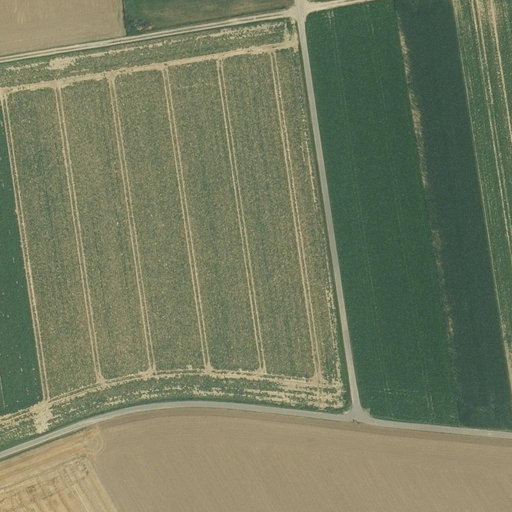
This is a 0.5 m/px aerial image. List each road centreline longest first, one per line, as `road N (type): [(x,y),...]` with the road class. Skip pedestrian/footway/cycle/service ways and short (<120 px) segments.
road 1 (unclassified): [(0,455),(99,418),(182,406),(280,405),(511,436)]
road 2 (track): [(0,60),(343,0)]
